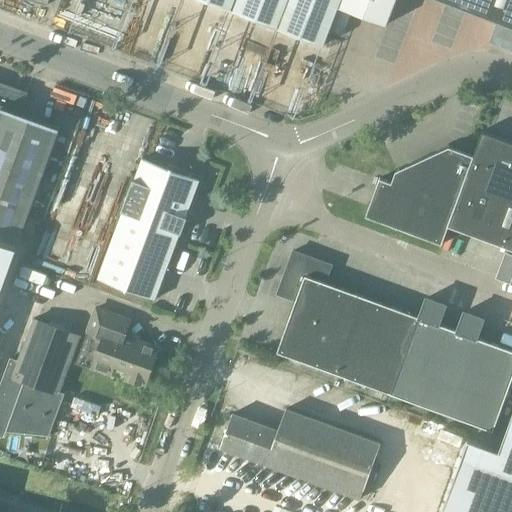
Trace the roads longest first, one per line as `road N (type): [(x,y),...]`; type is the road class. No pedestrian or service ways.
road 1 (unclassified): [(257,206),(153,511)]
road 2 (unclassified): [(281,143),(0,40)]
road 3 (unclassified): [(511,301),(257,206)]
road 4 (unclassified): [(511,75),(479,64),(281,143)]
